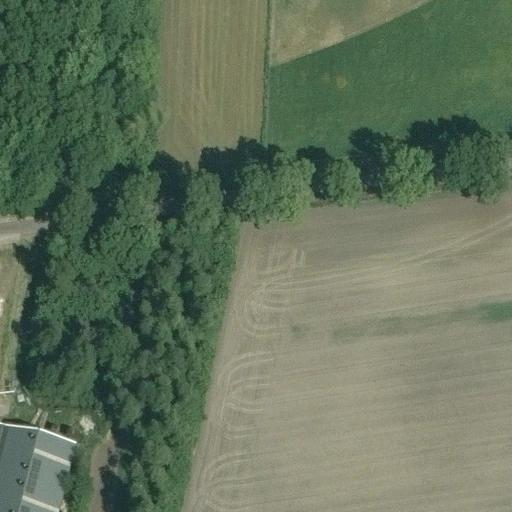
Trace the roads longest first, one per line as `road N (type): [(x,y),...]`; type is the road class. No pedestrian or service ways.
road 1 (unclassified): [(0,228),(511,161)]
road 2 (track): [(26,224),(9,366)]
